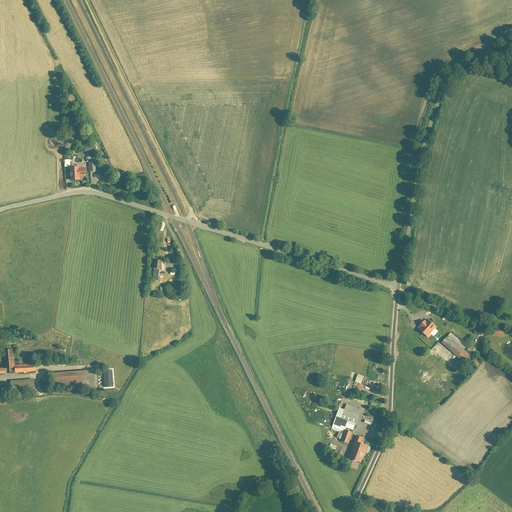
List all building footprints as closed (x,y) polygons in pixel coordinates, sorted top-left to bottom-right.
[(88,173),(95,172),(94,162),(87,163),(88,173)] [(85,177),(85,168),(69,168),(69,181),(78,181),(78,177),(85,177)] [(160,261),(152,261),(151,270),(159,270),(160,261)] [(436,327),(428,320),(425,322),(424,321),(420,326),(421,326),(419,328),(428,337),(431,334),(430,333),(436,327)] [(493,329),(492,336),(502,338),(503,331),(493,329)] [(450,334),(441,344),(463,362),(471,352),(450,334)] [(10,351),(0,351),(1,369),(11,369),(10,351)] [(426,359),(440,372),(428,384),(438,393),(455,374),(432,353),(426,359)] [(475,356),(470,362),(477,367),(482,361),(475,356)] [(34,365),(33,365),(33,359),(25,360),(26,366),(13,367),(13,374),(35,373),(34,365)] [(111,387),(110,370),(105,370),(106,380),(102,380),(102,387),(111,387)] [(49,374),(50,391),(95,387),(94,371),(49,374)] [(354,382),(361,383),(362,375),(356,374),(354,382)] [(31,380),(7,382),(7,385),(2,386),(2,396),(32,393),(31,380)] [(338,433),(335,440),(347,445),(359,411),(345,406),(335,433),(338,433)] [(369,448),(360,445),(362,439),(356,437),(348,460),(360,464),(363,453),(367,454),(369,448)] [(339,454),(341,448),(330,443),(328,447),(334,449),(333,452),(339,454)]
